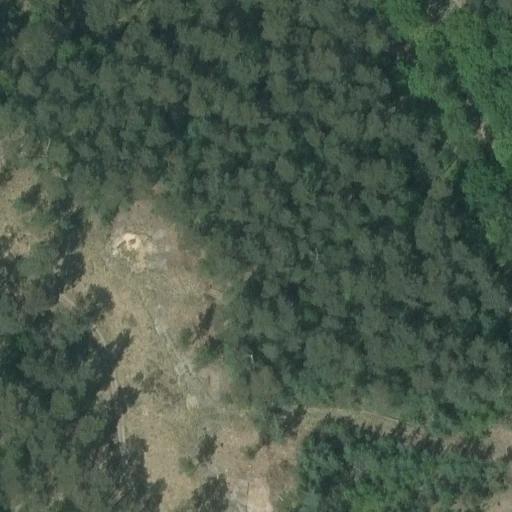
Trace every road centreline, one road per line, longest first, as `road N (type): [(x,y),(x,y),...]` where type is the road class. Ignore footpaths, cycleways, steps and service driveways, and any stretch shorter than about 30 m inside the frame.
road 1 (track): [(144,511),(124,464),(120,411),(96,332),(0,255)]
road 2 (track): [(511,178),(436,8)]
